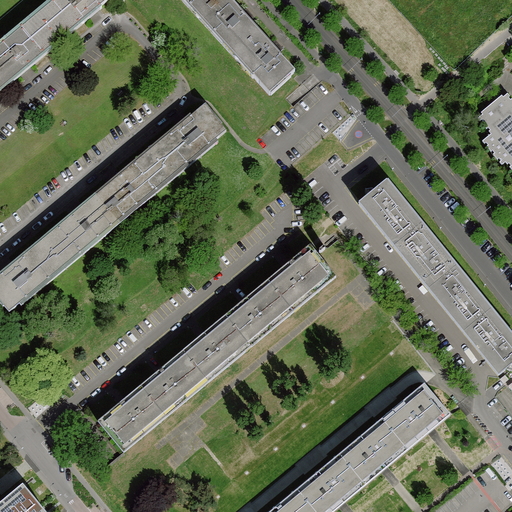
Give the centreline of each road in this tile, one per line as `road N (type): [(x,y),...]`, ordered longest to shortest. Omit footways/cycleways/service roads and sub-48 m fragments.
road 1 (residential): [(511,297),(328,72)]
road 2 (residential): [(83,511),(0,410)]
